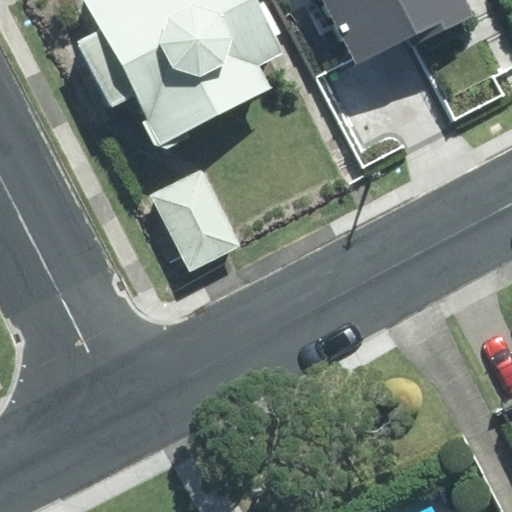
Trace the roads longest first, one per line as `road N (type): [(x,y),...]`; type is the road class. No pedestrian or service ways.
road 1 (residential): [(511,202),(119,404)]
road 2 (residential): [(119,404),(0,172)]
road 3 (residential): [(119,404),(0,470)]
